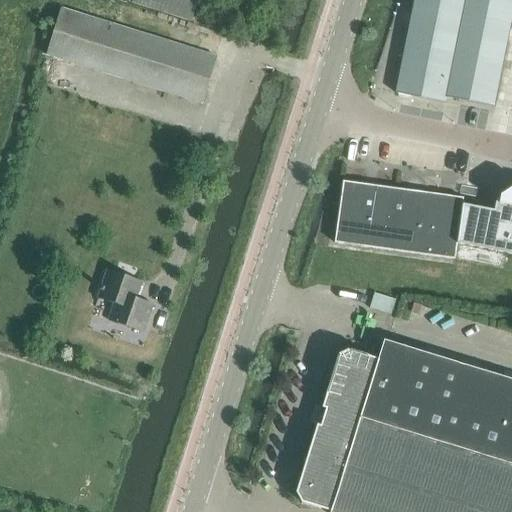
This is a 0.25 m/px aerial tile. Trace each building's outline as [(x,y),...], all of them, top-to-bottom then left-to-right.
[(493,107),(508,33),(511,13),(511,9),(465,0),(414,0),(396,94),(445,103),(446,97),(493,107)] [(511,0),(465,0),(511,9),(511,0)] [(201,104),(216,57),(62,9),(47,56),(201,104)] [(455,260),(456,248),(460,249),(466,206),(462,205),(463,198),(343,182),(334,243),(455,260)] [(511,259),(511,182),(509,182),(500,187),(495,212),(466,206),(460,249),(511,259)] [(136,300),(142,282),(107,270),(97,299),(114,304),(108,321),(143,333),(151,310),(138,306),(136,300)] [(511,511),(511,380),(384,341),(378,360),(375,359),(349,351),(338,356),(322,408),(326,410),(325,413),(317,411),(314,420),(322,423),(321,427),(317,426),(296,493),(301,503),(328,511),(331,511),(330,511),(511,511)]
